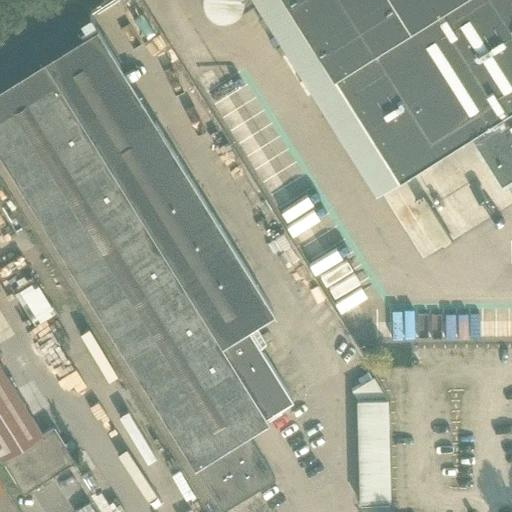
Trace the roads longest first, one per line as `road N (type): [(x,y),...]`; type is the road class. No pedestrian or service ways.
road 1 (unknown): [(335,511),(349,424),(325,359),(120,19)]
road 2 (unknown): [(193,0),(215,29),(273,54),(404,252),(430,267),(511,269)]
road 3 (unknown): [(492,369),(430,375),(422,439),(431,486),(493,494)]
road 4 (unknown): [(493,494),(492,369)]
